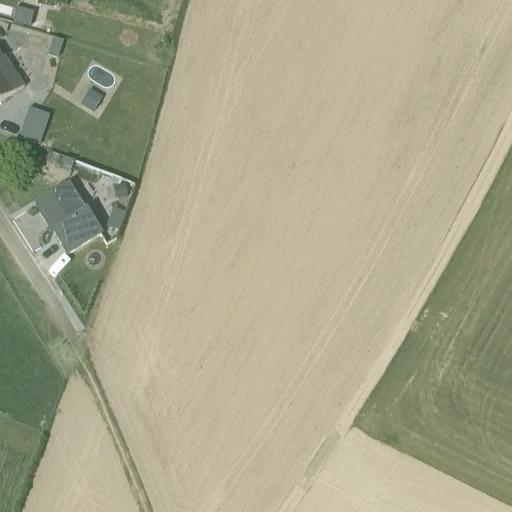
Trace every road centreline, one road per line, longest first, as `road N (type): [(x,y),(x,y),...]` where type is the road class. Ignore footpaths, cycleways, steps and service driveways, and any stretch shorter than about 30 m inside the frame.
road 1 (track): [(284,511),(434,278),(511,131)]
road 2 (residential): [(68,342),(0,234)]
